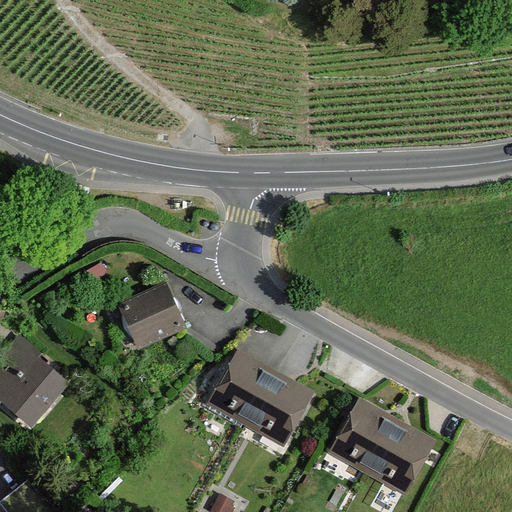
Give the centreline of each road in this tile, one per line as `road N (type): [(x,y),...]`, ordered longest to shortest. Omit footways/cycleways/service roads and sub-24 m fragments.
road 1 (residential): [(220,270),(511,431)]
road 2 (tertiary): [(0,116),(116,156),(263,171)]
road 3 (tertiary): [(263,171),(511,158)]
road 4 (residential): [(220,270),(115,225),(0,291)]
